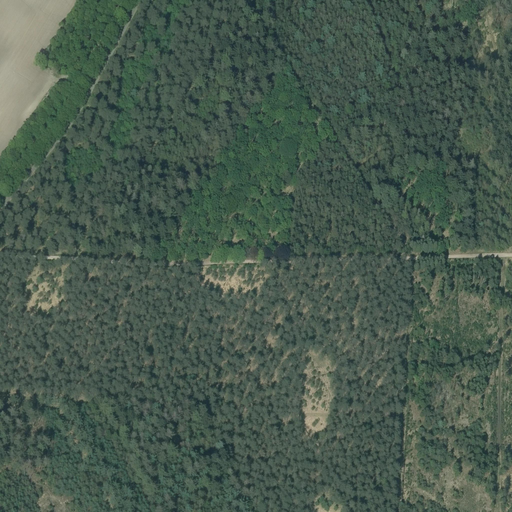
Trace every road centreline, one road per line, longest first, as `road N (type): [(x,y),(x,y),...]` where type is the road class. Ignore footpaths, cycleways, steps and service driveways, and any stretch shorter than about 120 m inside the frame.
road 1 (track): [(0,253),(157,265),(407,257)]
road 2 (track): [(248,8),(70,259)]
road 3 (track): [(242,0),(407,257)]
road 4 (track): [(494,511),(499,255)]
road 5 (unclassified): [(0,213),(77,111),(140,0)]
road 6 (track): [(407,257),(392,511)]
